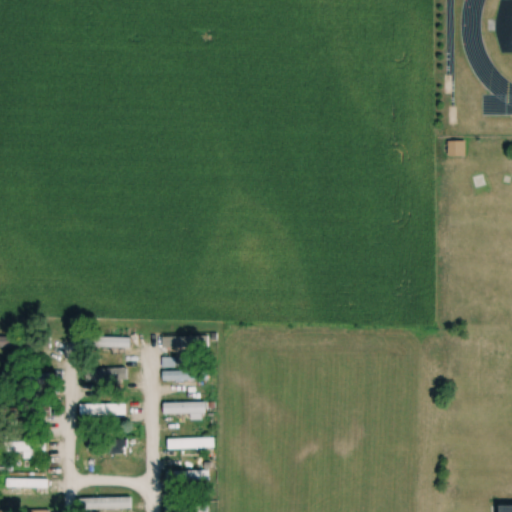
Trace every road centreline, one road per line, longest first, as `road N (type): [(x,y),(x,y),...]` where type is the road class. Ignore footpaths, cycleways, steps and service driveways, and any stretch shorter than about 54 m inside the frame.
road 1 (residential): [(73,511),(77,352),(98,340),(147,349)]
road 2 (residential): [(156,511),(147,349)]
